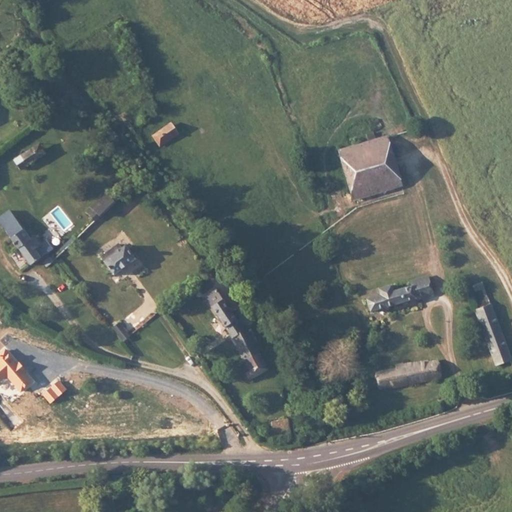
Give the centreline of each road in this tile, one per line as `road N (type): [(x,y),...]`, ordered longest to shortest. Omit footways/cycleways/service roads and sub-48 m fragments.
road 1 (secondary): [(0,474),(110,461),(278,461)]
road 2 (secondary): [(345,451),(511,405)]
